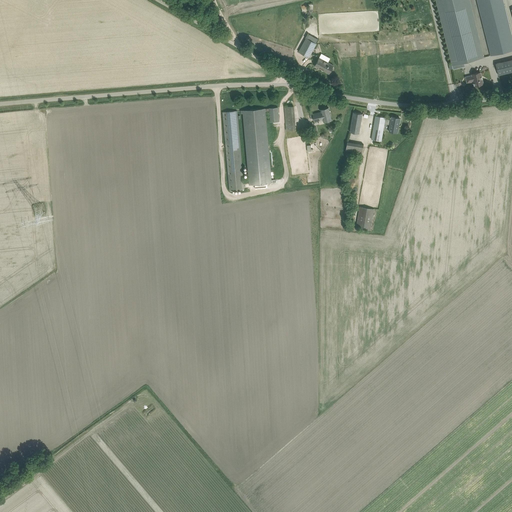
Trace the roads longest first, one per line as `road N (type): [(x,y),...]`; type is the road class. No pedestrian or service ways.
road 1 (unclassified): [(0,104),(282,83)]
road 2 (residential): [(282,83),(420,105),(511,93)]
road 3 (unclassified): [(282,83),(278,71),(156,0)]
